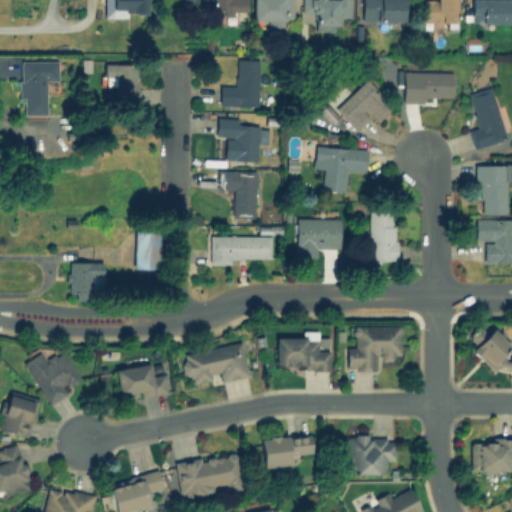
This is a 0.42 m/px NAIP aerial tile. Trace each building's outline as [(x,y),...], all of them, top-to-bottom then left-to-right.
[(145,0),(102,0),(102,16),(145,15),(145,0)] [(211,0),(211,11),(244,11),(244,0),(211,0)] [(291,0),(252,0),(252,24),(282,24),(282,18),(291,18),(291,0)] [(337,24),(337,18),(348,18),(348,0),(301,0),(301,12),(313,12),(313,24),(337,24)] [(401,19),(401,0),(360,0),(360,20),(401,19)] [(454,24),(454,0),(421,0),(421,24),(454,24)] [(511,0),(469,0),(469,22),(511,22),(511,0)] [(217,105),(255,106),(257,58),(235,58),(234,85),(218,84),(217,105)] [(18,59),(18,114),(44,114),(44,79),(56,79),(56,59),(18,59)] [(134,63),(103,63),(103,78),(112,78),(112,95),(134,95),(134,63)] [(449,71),(398,70),(397,100),(449,101),(449,71)] [(333,108),(353,128),(368,113),(375,120),(391,104),(364,78),(333,108)] [(467,91),(475,126),(466,128),(471,146),(504,139),(498,116),(503,115),(501,106),(494,107),(489,86),(467,91)] [(224,137),(223,159),(254,161),(255,141),(265,141),(265,129),(256,129),(256,119),(214,118),(213,136),(224,137)] [(343,190),(344,170),(363,171),(364,148),(313,145),(312,167),(321,167),(320,189),(343,190)] [(511,162),(475,163),(476,212),(504,212),(504,182),(511,181),(511,162)] [(216,189),(230,189),(230,217),(252,217),(252,169),(216,169),(216,189)] [(367,210),(367,262),(393,262),(393,210),(367,210)] [(295,253),(337,253),(337,217),(295,217),(295,253)] [(473,240),(483,239),(483,261),(511,261),(511,229),(510,229),(510,217),(473,217),(473,240)] [(132,268),(155,268),(155,229),(132,229),(132,268)] [(269,234),(208,234),(208,260),(269,260),(269,234)] [(100,261),(66,261),(66,297),(100,297),(100,261)] [(397,324),(353,324),(353,346),(344,346),(344,369),(372,369),(372,359),(397,359),(397,324)] [(511,351),(507,351),(508,335),(477,335),(477,333),(471,333),(470,364),(511,364),(511,351)] [(328,368),(328,335),(274,335),(274,368),(328,368)] [(190,384),(245,374),(239,341),(177,352),(182,376),(189,375),(190,384)] [(38,351),(21,361),(45,402),(80,382),(61,348),(42,359),(38,351)] [(113,368),(118,399),(165,391),(161,372),(149,374),(147,362),(113,368)] [(0,420),(0,430),(27,435),(35,396),(6,390),(0,420)] [(261,466),(289,464),(288,453),(309,452),(308,433),(259,436),(261,466)] [(394,460),(394,441),(384,441),(384,434),(345,434),(345,472),(383,472),(383,460),(394,460)] [(467,471),(511,470),(511,437),(467,438),(467,471)] [(0,492),(27,486),(17,443),(0,446),(0,492)] [(173,458),(175,493),(240,489),(238,454),(173,458)] [(113,511),(117,511),(148,503),(145,492),(160,487),(156,471),(106,484),(113,511)] [(87,511),(91,494),(46,485),(40,511),(87,511)] [(419,511),(409,485),(357,506),(359,511),(419,511)]
